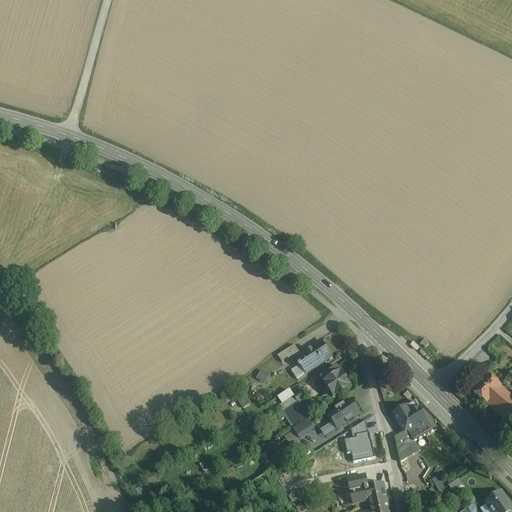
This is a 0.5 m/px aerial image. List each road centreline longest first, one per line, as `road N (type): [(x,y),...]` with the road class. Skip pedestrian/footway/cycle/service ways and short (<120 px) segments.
road 1 (secondary): [(0,115),(96,146),(186,188),(294,259),(372,328)]
road 2 (residential): [(372,328),(366,356),(402,511)]
